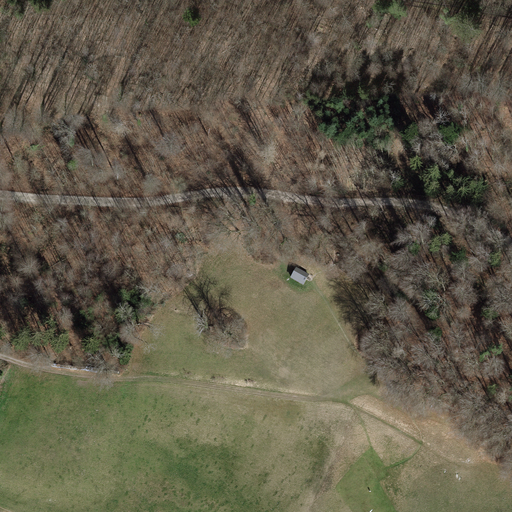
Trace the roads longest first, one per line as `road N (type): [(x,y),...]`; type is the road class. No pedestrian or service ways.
road 1 (track): [(0,193),(166,202),(233,192),(395,202),(440,207),(511,243)]
road 2 (track): [(341,401),(0,360)]
